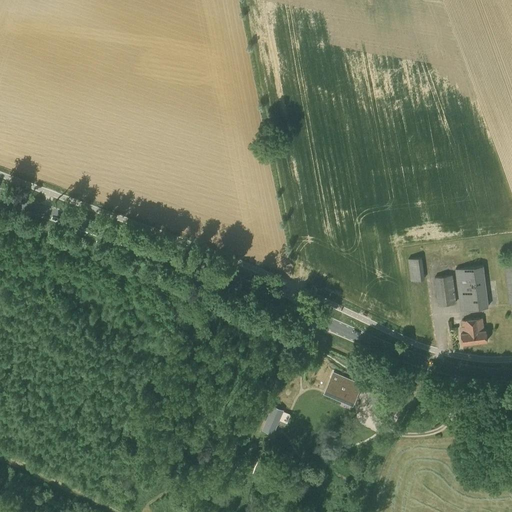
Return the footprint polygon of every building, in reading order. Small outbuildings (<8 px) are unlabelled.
[(411,281),(425,279),(422,257),(408,258),(411,281)] [(461,310),(489,306),(484,265),(455,268),(461,310)] [(438,305),(456,303),(453,274),(434,277),(438,305)] [(483,329),(482,317),(461,320),(463,332),(460,332),(462,343),(487,340),(485,329),(483,329)] [(361,382),(329,370),(322,389),(354,401),(361,382)] [(384,408),(390,394),(375,388),(369,402),(384,408)] [(274,433),(280,419),(269,414),(263,428),(274,433)]
